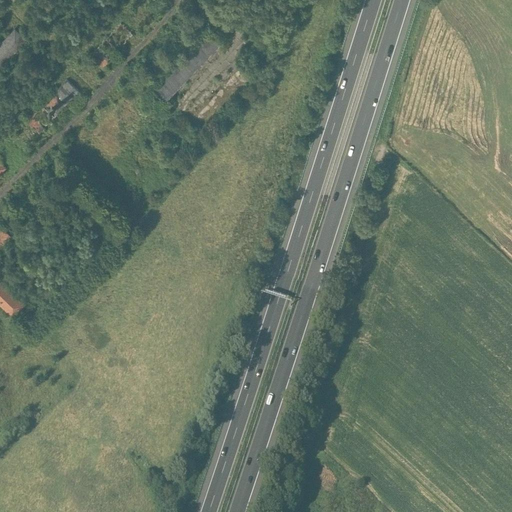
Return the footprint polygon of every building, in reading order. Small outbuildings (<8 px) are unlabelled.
[(135,34),(121,21),(90,53),(104,66),(135,34)] [(15,27),(0,43),(0,69),(28,40),(15,27)] [(166,101),(222,41),(207,28),(152,88),(166,101)] [(247,63),(189,122),(203,135),(261,75),(247,63)] [(81,89),(69,77),(29,120),(42,132),(81,89)] [(0,228),(0,246),(9,237),(0,228)] [(0,276),(0,301),(15,317),(28,304),(0,276)]
